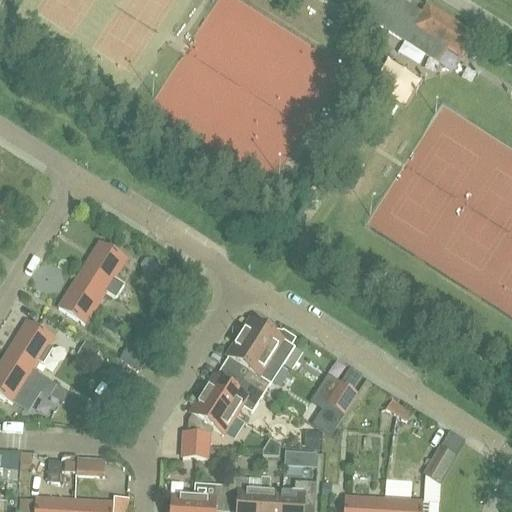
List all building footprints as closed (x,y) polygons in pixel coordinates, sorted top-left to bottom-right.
[(422,17),(395,0),(361,0),(361,1),(367,5),(360,15),(426,57),(429,53),(440,60),(447,49),(460,57),(462,55),(473,38),(427,9),(422,17)] [(0,218),(2,220),(8,210),(0,205),(0,218)] [(79,277),(105,294),(116,300),(124,287),(114,280),(126,261),(100,244),(79,277)] [(184,287),(164,275),(151,295),(172,308),(184,287)] [(84,327),(105,294),(79,277),(59,310),(84,327)] [(156,312),(150,323),(159,328),(163,322),(165,318),(161,315),(156,312)] [(282,332),(278,339),(250,321),(238,340),(282,368),(294,349),(291,348),(296,340),(282,332)] [(7,356),(33,372),(54,339),(28,323),(7,356)] [(153,338),(159,328),(150,323),(144,333),(153,338)] [(264,396),(282,368),(238,340),(227,358),(249,372),(242,382),(264,396)] [(100,352),(90,345),(81,358),(92,365),(100,352)] [(119,361),(139,374),(145,366),(146,363),(148,361),(132,351),(128,348),(119,361)] [(56,387),(33,372),(7,356),(0,366),(0,397),(12,405),(13,404),(28,413),(40,394),(48,399),(56,387)] [(315,398),(326,405),(339,385),(328,378),(315,398)] [(264,396),(242,382),(236,393),(214,379),(202,397),(235,418),(242,408),(252,415),(264,396)] [(351,393),(340,385),(326,405),(345,417),(358,397),(351,393)] [(224,437),(235,418),(202,397),(190,416),(224,437)] [(103,401),(97,410),(108,417),(114,408),(103,401)] [(392,403),(386,412),(396,418),(402,409),(392,403)] [(345,417),(326,405),(323,411),(322,412),(312,427),(331,439),(345,417)] [(402,409),(396,418),(406,424),(411,416),(402,409)] [(108,417),(97,410),(91,419),(102,426),(108,417)] [(307,449),(319,450),(320,433),(308,433),(307,449)] [(464,443),(449,433),(423,477),(439,487),(464,443)] [(183,447),(208,449),(209,437),(184,435),(183,447)] [(263,458),(279,459),(279,446),(270,441),(263,453),(263,458)] [(208,461),(208,449),(183,447),(182,460),(208,461)] [(1,469),(18,470),(19,455),(2,454),(1,469)] [(305,455),(304,470),(317,471),(318,460),(318,457),(317,456),(305,455)] [(77,461),(77,464),(76,474),(76,476),(104,478),(105,463),(77,461)] [(49,462),(47,483),(59,484),(61,463),(49,462)] [(76,474),(77,464),(64,463),(64,473),(76,474)] [(258,511),(261,481),(249,481),(228,479),(227,488),(226,505),(237,505),(236,511),(258,511)] [(280,511),(282,495),(269,494),(270,480),(261,479),(261,481),(258,511),(280,511)] [(282,495),(280,511),(302,511),(303,510),(314,510),(316,485),(295,483),(294,495),(282,495)] [(227,488),(194,486),(194,499),(192,511),(226,511),(226,505),(227,488)] [(192,511),(194,499),(172,498),(170,511),(192,511)] [(73,511),(74,503),(35,500),(34,511),(73,511)] [(344,500),(343,511),(382,511),(384,502),(344,500)] [(384,502),(382,511),(422,511),(423,504),(384,502)] [(74,503),(73,511),(112,511),(113,505),(74,503)]
